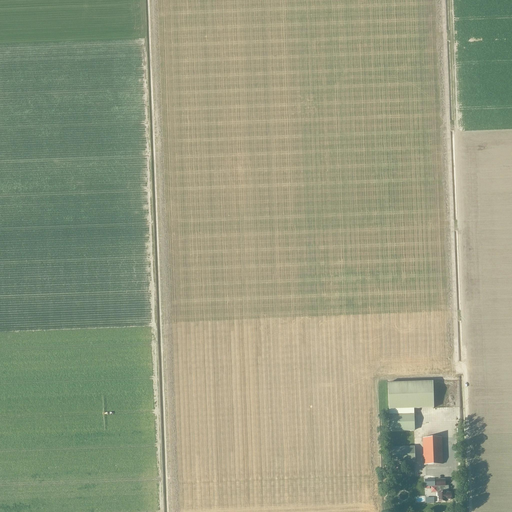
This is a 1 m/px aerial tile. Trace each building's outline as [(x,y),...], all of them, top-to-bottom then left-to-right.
[(388,383),(388,410),(433,408),(433,382),(388,383)] [(389,415),(389,431),(413,431),(413,414),(389,415)] [(424,465),(442,464),(441,438),(423,438),(424,465)] [(390,447),(390,464),(415,463),(414,447),(390,447)] [(445,479),(436,480),(436,486),(437,486),(437,497),(438,497),(439,502),(446,502),(445,500),(451,499),(451,492),(449,493),(448,486),(445,486),(445,479)]
